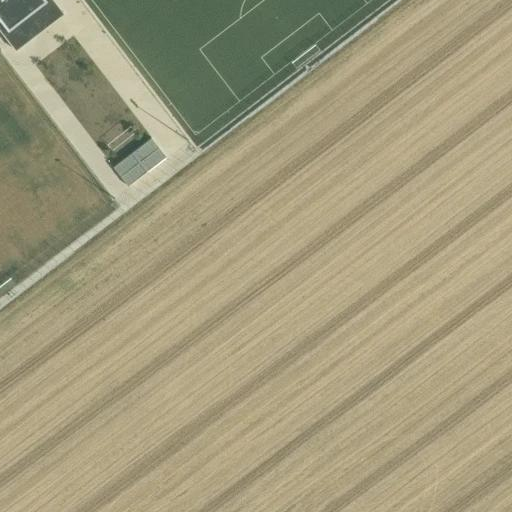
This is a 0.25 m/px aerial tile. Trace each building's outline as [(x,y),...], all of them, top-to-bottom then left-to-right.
[(50,0),(0,0),(0,22),(8,33),(50,0)] [(50,0),(8,33),(0,22),(0,34),(2,37),(14,53),(63,16),(50,0)] [(132,154),(139,163),(158,149),(151,140),(132,154)] [(165,159),(158,149),(139,163),(146,173),(165,159)] [(113,169),(120,178),(139,163),(132,154),(113,169)] [(146,173),(139,163),(120,178),(128,187),(146,173)]
